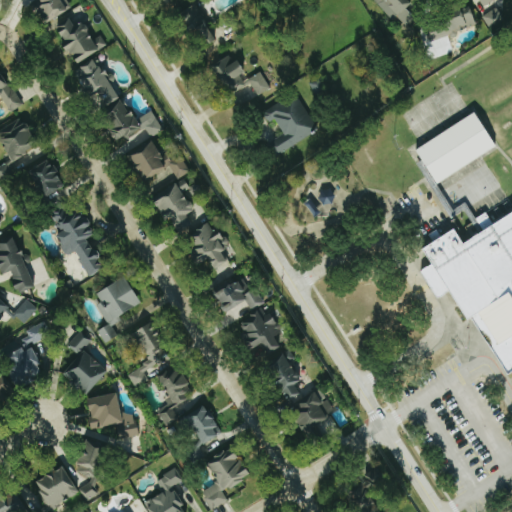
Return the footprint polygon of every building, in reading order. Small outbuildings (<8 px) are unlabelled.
[(38,0),(49,21),(72,9),(67,0),(38,0)] [(201,0),(181,9),(199,49),(217,41),(208,22),(211,20),(202,0),(201,0)] [(375,0),(392,18),(396,13),(408,26),(417,17),(408,8),(416,0),(375,0)] [(506,19),(498,7),(483,16),(491,29),(506,19)] [(478,26),(474,10),(427,23),(432,40),(478,26)] [(108,45),(102,35),(95,39),(84,22),(77,26),(71,18),(56,27),(79,63),(108,45)] [(240,104),(257,92),(259,95),(271,87),(260,72),(246,82),(241,75),(247,71),(239,59),(235,63),(229,55),(212,67),(240,104)] [(121,99),(112,80),(109,81),(99,59),(77,69),(90,96),(101,91),(107,105),(121,99)] [(0,93),(11,112),(23,105),(0,67),(0,93)] [(319,131),(297,93),(263,113),(269,123),(277,118),(285,134),(273,141),(280,154),(319,131)] [(154,111),(136,120),(128,103),(105,114),(118,141),(146,127),(151,137),(164,131),(154,111)] [(473,110),(494,145),(436,182),(414,148),(473,110)] [(0,129),(0,134),(13,160),(0,166),(0,176),(2,180),(20,171),(15,161),(34,151),(36,154),(42,150),(25,117),(0,129)] [(156,140),(130,150),(143,181),(168,170),(156,140)] [(192,172),(182,156),(170,163),(179,179),(192,172)] [(31,169),(42,198),(65,189),(54,160),(31,169)] [(154,198),(168,221),(172,218),(176,225),(197,213),(184,191),(191,187),(186,179),(154,198)] [(315,217),(339,202),(330,187),(306,202),(315,217)] [(80,251),(87,276),(105,271),(99,249),(94,251),(90,237),(94,236),(86,206),(54,215),(59,232),(66,255),(80,251)] [(511,370),(506,374),(470,317),(466,319),(448,290),(437,297),(419,270),(430,263),(421,248),(453,227),(462,243),(511,210),(511,370)] [(35,288),(18,236),(0,242),(0,269),(2,275),(13,272),(19,293),(35,288)] [(119,336),(112,323),(144,305),(128,276),(99,293),(103,302),(98,305),(110,325),(99,331),(106,344),(119,336)] [(216,293),(224,312),(248,302),(252,310),(265,304),(256,285),(249,288),(245,280),(216,293)] [(0,319),(11,307),(0,297),(0,319)] [(14,313),(24,323),(39,310),(29,299),(14,313)] [(283,348),(277,336),(284,333),(273,312),(264,316),(261,312),(241,323),(255,349),(261,346),(266,356),(283,348)] [(30,336),(22,340),(26,349),(53,336),(46,321),(27,331),(30,336)] [(136,331),(152,361),(128,373),(136,387),(151,380),(148,376),(173,362),(164,345),(166,344),(155,322),(136,331)] [(91,342),(82,332),(68,344),(78,355),(91,342)] [(33,348),(27,351),(25,347),(11,354),(16,364),(8,369),(18,389),(46,375),(33,348)] [(88,395),(110,372),(86,350),(64,374),(88,395)] [(302,381),(289,357),(270,367),(289,402),(302,395),(297,384),(302,381)] [(173,407),(195,394),(178,366),(159,376),(174,402),(158,411),(167,425),(179,418),(173,407)] [(0,398),(12,391),(3,376),(0,377),(0,398)] [(336,410),(321,388),(292,409),(313,437),(315,436),(334,422),(329,415),(336,410)] [(140,436),(135,412),(123,414),(119,393),(89,398),(92,416),(90,417),(92,429),(118,425),(120,439),(140,436)] [(203,444),(222,434),(208,405),(188,415),(203,444)] [(110,455),(92,443),(75,468),(93,480),(110,455)] [(252,475),(234,447),(209,463),(220,481),(202,493),(214,510),(229,500),(225,493),(252,475)] [(52,508),(71,497),(72,498),(81,493),(66,466),(37,482),(52,508)] [(147,503),(151,511),(189,511),(175,488),(183,483),(176,470),(157,480),(165,493),(147,503)] [(0,503),(0,511),(25,511),(31,510),(29,507),(36,504),(30,490),(0,503)]
